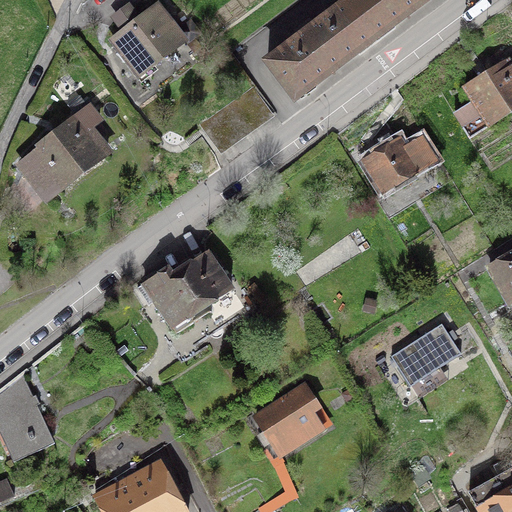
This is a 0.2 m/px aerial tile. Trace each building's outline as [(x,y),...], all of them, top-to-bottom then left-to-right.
[(350,0),(347,3),(374,40),(427,0),(350,0)] [(295,100),(374,40),(347,3),(315,27),(311,22),(297,33),(300,38),(267,63),(295,100)] [(114,40),(140,74),(182,42),(156,8),(138,22),(128,8),(114,18),(125,32),(114,40)] [(511,58),(465,88),(475,103),(456,115),(470,138),(511,112),(511,58)] [(200,125),(219,151),(271,115),(253,88),(200,125)] [(21,166),(46,199),(107,152),(89,129),(99,121),(89,109),(55,136),(56,139),(21,166)] [(404,151),(399,143),(366,163),(383,191),(433,161),(421,141),(404,151)] [(168,268),(137,288),(148,306),(154,303),(175,335),(193,324),(189,318),(233,291),(219,271),(223,268),(213,253),(208,256),(207,254),(174,276),(168,268)] [(511,253),(489,268),(509,302),(511,300),(511,253)] [(441,325),(391,357),(410,387),(461,355),(441,325)] [(33,397),(23,376),(0,393),(0,423),(1,423),(18,460),(54,444),(37,406),(40,405),(36,396),(33,397)] [(304,386),(255,417),(280,456),(321,429),(310,412),(317,407),(304,386)] [(466,489),(479,511),(511,511),(511,459),(509,461),(511,467),(466,489)] [(185,511),(160,463),(94,499),(101,511),(185,511)] [(6,479),(0,481),(0,502),(14,496),(6,479)] [(468,511),(461,499),(436,511),(468,511)]
